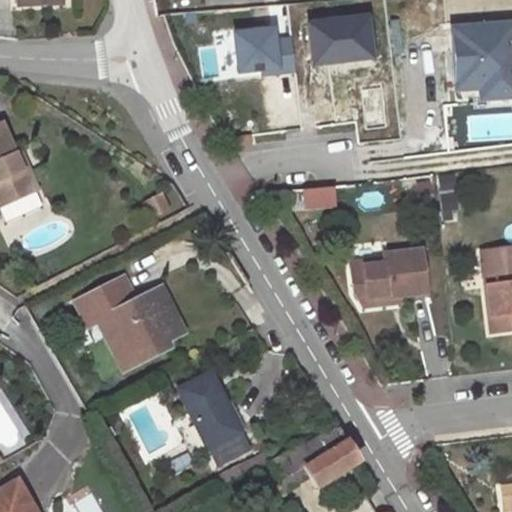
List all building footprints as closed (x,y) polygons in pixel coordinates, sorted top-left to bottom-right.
[(486,105),(511,102),(511,24),(457,29),(463,87),(483,86),(486,105)] [(236,88),(294,84),(290,29),(232,33),(236,88)] [(154,142),(164,136),(150,114),(140,120),(154,142)] [(6,156),(0,143),(0,207),(31,191),(19,169),(15,172),(6,156)] [(15,172),(19,169),(12,154),(6,156),(15,172)] [(163,193),(145,203),(155,221),(173,210),(163,193)] [(511,241),(473,246),(482,327),(511,323),(511,241)] [(374,254),(341,258),(344,286),(350,295),(391,290),(417,287),(413,244),(374,249),(374,254)] [(118,274),(72,302),(88,326),(96,321),(106,317),(114,330),(104,336),(118,357),(138,347),(143,357),(168,344),(165,334),(180,327),(154,283),(131,298),(118,274)] [(391,290),(350,295),(353,301),(391,296),(391,290)] [(104,334),(104,336),(114,330),(106,317),(96,321),(104,334)] [(125,368),(143,357),(138,347),(118,357),(125,368)] [(203,370),(170,390),(202,448),(205,446),(237,428),(239,426),(225,397),(218,401),(203,370)] [(356,462),(334,427),(265,462),(277,483),(271,486),(277,495),(308,477),(314,487),(356,462)] [(237,428),(205,446),(215,464),(247,446),(237,428)] [(186,453),(169,461),(175,474),(192,466),(186,453)] [(511,476),(511,479),(511,487),(496,490),(498,511),(504,511),(511,511),(511,476)] [(31,511),(15,484),(0,493),(0,511),(31,511)] [(102,511),(95,498),(68,511),(102,511)]
